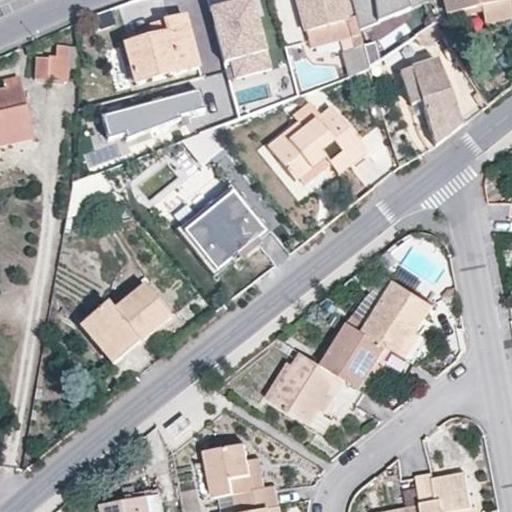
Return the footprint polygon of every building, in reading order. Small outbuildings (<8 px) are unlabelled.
[(272,71),(253,0),(251,0),(211,10),(225,64),(231,62),(235,80),(272,71)] [(350,76),(369,68),(363,47),(359,32),(351,0),(300,0),(314,46),(350,36),(353,47),(344,52),(350,76)] [(429,3),(428,0),(351,0),(359,32),(429,3)] [(446,0),(449,13),(481,6),(486,23),(511,16),(511,8),(510,0),(446,0)] [(432,44),(444,36),(436,23),(423,31),(432,44)] [(170,31),(173,43),(130,54),(141,97),(206,80),(191,25),(170,31)] [(379,61),(375,43),(363,47),(369,68),(379,61)] [(58,50),(57,63),(55,85),(74,87),(77,52),(58,50)] [(401,72),(412,105),(422,102),(436,143),(461,127),(462,125),(453,99),(439,59),(401,72)] [(38,61),(36,84),(55,85),(57,63),(38,61)] [(0,150),(33,143),(19,83),(5,86),(7,94),(0,95),(0,150)] [(204,88),(197,91),(105,116),(109,146),(85,158),(90,172),(201,134),(237,116),(223,85),(204,88)] [(310,101),(293,114),(299,122),(304,127),(321,114),(310,101)] [(321,114),(304,127),(299,122),(269,148),(296,180),(299,178),(324,158),(331,165),(337,174),(367,151),(332,106),(321,114)] [(212,157),(228,145),(216,129),(196,137),(212,157)] [(212,157),(196,137),(184,142),(203,165),(212,157)] [(331,165),(324,158),(299,178),(305,185),(331,165)] [(271,234),(233,187),(176,232),(215,279),(271,234)] [(387,343),(397,349),(412,325),(428,299),(391,276),(360,326),(383,340),(387,343)] [(146,285),(115,310),(109,303),(82,325),(114,366),(172,317),(146,285)] [(340,373),(356,383),(383,340),(360,326),(345,317),(318,360),(340,373)] [(403,353),(418,328),(412,325),(397,349),(403,353)] [(379,355),(387,343),(383,340),(375,352),(379,355)] [(319,407),(340,373),(318,360),(298,347),(290,359),(286,356),(263,391),(307,418),(315,405),(319,407)] [(315,405),(307,418),(320,427),(329,413),(319,407),(315,405)] [(167,430),(175,440),(191,426),(183,417),(167,430)] [(205,446),(206,453),(214,493),(221,491),(233,489),(235,497),(237,509),(267,504),(277,502),(273,481),(263,483),(260,469),(249,471),(246,456),(243,439),(239,440),(205,446)] [(260,469),(257,454),(246,456),(249,471),(260,469)] [(469,511),(460,462),(417,471),(420,483),(423,502),(425,511),(469,511)] [(423,502),(420,483),(405,486),(409,505),(423,502)] [(105,511),(162,511),(159,489),(148,490),(149,497),(104,505),(105,511)] [(278,511),(277,502),(267,504),(268,511),(278,511)] [(409,505),(375,511),(374,511),(425,511),(423,502),(409,505)]
